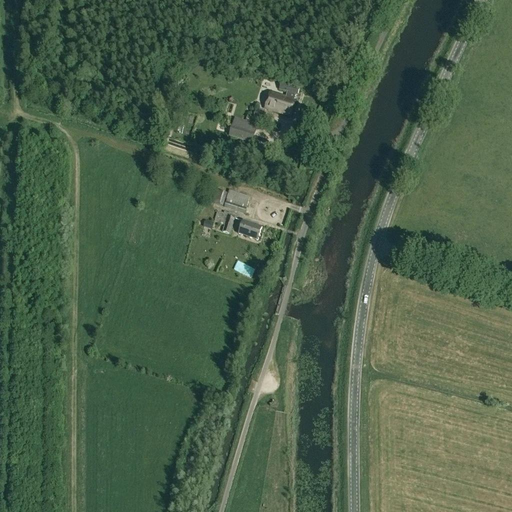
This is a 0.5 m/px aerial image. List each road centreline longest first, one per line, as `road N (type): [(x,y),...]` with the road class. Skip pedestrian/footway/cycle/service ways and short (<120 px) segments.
road 1 (track): [(73,511),(76,157),(64,130),(17,109),(17,0)]
road 2 (unclassified): [(220,511),(309,212),(399,0)]
road 3 (tertiary): [(353,511),(355,369),(369,269),(481,0)]
